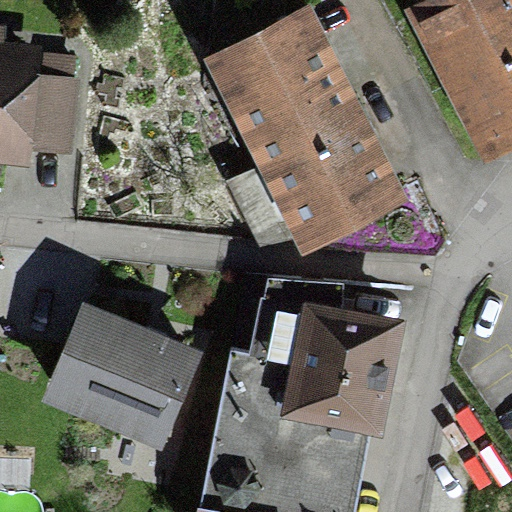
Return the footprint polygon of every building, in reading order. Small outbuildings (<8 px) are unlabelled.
[(511,0),(416,0),(489,140),(511,128),(511,0)] [(349,110),(302,14),(221,54),(274,160),(253,171),(248,157),(225,166),(263,242),(310,233),(391,193),(357,124),(369,119),(361,104),(349,110)] [(0,149),(16,151),(26,54),(0,51),(0,149)] [(39,76),(32,145),(68,149),(75,79),(71,79),(73,59),(44,55),(42,76),(39,76)] [(395,321),(263,296),(253,350),(230,345),(197,511),(338,511),(357,416),(376,420),(395,321)] [(189,353),(87,309),(53,388),(155,432),(189,353)]
